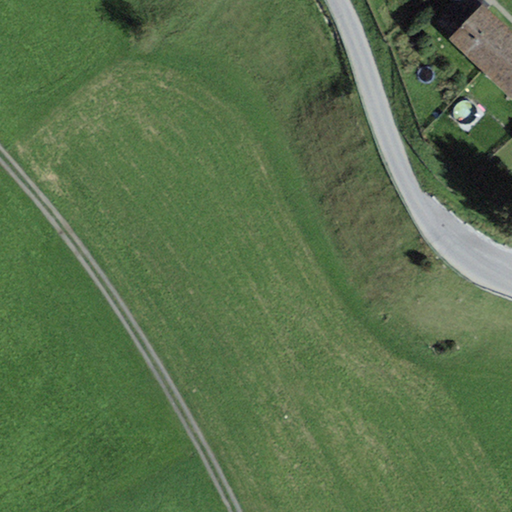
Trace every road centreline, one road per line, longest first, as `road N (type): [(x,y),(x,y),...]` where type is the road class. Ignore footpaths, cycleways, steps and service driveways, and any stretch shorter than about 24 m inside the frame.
road 1 (track): [(235,511),(114,300),(0,147)]
road 2 (residential): [(511,287),(452,252),(423,213),(337,0)]
